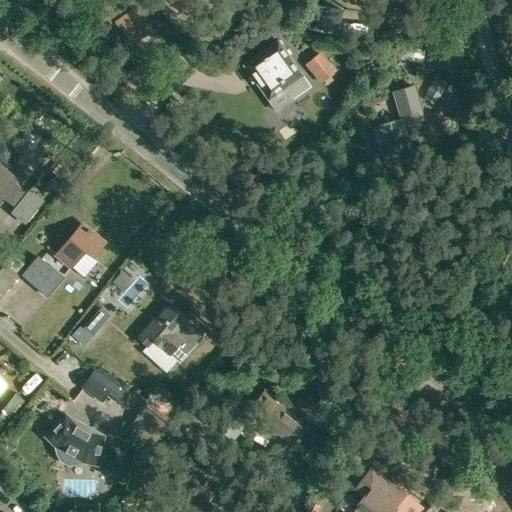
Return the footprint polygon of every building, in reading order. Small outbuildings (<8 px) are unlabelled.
[(342,12),(319,8),(314,32),(338,36),(342,12)] [(292,103),(311,91),(280,43),(245,66),(268,102),(284,92),(292,103)] [(305,69),(321,88),(336,76),(320,56),(305,69)] [(448,86),(433,80),(423,102),(437,109),(448,86)] [(398,120),(374,126),(382,157),(413,147),(411,140),(416,138),(420,129),(417,118),(422,116),(413,87),(390,93),(398,120)] [(0,202),(17,182),(0,167),(0,202)] [(30,190),(12,213),(27,225),(45,202),(30,190)] [(82,220),(54,256),(72,270),(72,269),(84,278),(97,261),(95,259),(108,242),(82,220)] [(65,277),(38,255),(21,276),(48,298),(65,277)] [(148,346),(153,340),(180,363),(206,334),(171,304),(140,339),(148,346)] [(98,328),(88,320),(82,327),(91,335),(98,328)] [(296,380),(275,361),(268,371),(288,390),(296,380)] [(109,391),(113,393),(117,386),(97,371),(85,388),(102,400),(109,391)] [(175,398),(157,382),(150,390),(167,406),(175,398)] [(293,444),(298,437),(308,425),(295,415),(303,405),(284,389),(271,405),(260,397),(248,412),(273,431),(274,429),(293,444)] [(8,406),(15,413),(29,402),(22,394),(8,406)] [(144,403),(127,431),(134,435),(153,447),(170,419),(151,408),(144,403)] [(232,441),(248,419),(227,404),(211,426),(232,441)] [(93,432),(76,421),(65,411),(43,436),(54,446),(56,456),(60,462),(68,466),(76,467),(85,464),(99,468),(107,435),(93,432)] [(222,511),(206,502),(212,492),(200,486),(206,476),(190,466),(178,486),(188,491),(177,509),(183,511),(222,511)] [(382,477),(355,511),(353,511),(352,511),(351,511),(397,511),(400,509),(409,498),(382,477)] [(309,502),(304,511),(316,511),(319,507),(309,502)]
